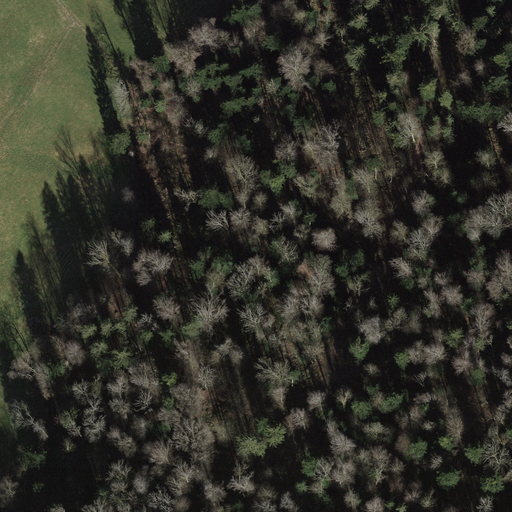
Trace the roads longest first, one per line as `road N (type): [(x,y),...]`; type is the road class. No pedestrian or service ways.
road 1 (track): [(389,0),(432,52),(439,83),(432,120),(400,203),(394,263),(340,342),(310,410),(282,441),(261,511)]
road 2 (track): [(511,321),(433,329),(370,370),(330,372)]
